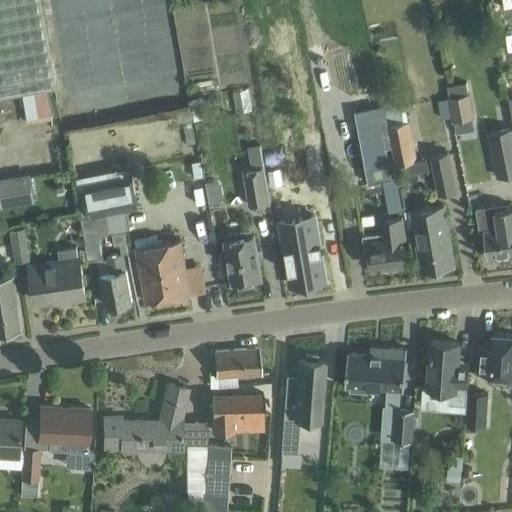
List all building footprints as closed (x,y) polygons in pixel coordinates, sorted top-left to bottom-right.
[(38,0),(0,0),(0,99),(21,95),(23,95),(46,91),(54,89),(55,89),(38,0)] [(301,0),(252,0),(257,24),(305,15),(301,0)] [(447,98),(452,122),(474,118),(470,94),(447,98)] [(362,154),(364,168),(388,164),(379,121),(384,120),(381,105),(368,108),(354,111),(356,124),(362,154)] [(387,126),(394,163),(394,166),(417,162),(409,121),(387,126)] [(511,129),(487,134),(496,178),(511,174),(511,129)] [(430,156),(436,196),(453,193),(447,153),(430,156)] [(367,184),(382,181),(397,178),(393,163),(388,164),(364,168),(367,184)] [(124,210),(127,209),(138,207),(130,165),(83,175),(90,217),(124,210)] [(279,167),(268,168),(270,182),(281,181),(279,167)] [(0,205),(39,201),(35,171),(0,175),(0,205)] [(270,212),(264,176),(246,180),(252,215),(270,212)] [(404,211),(397,178),(382,181),(389,214),(404,211)] [(213,180),(205,182),(209,204),(217,203),(221,200),(222,195),(220,185),(218,182),(213,180)] [(511,205),(509,206),(509,203),(475,208),(475,211),(478,229),(483,229),(485,238),(488,258),(511,254),(511,205)] [(455,265),(452,245),(445,207),(411,213),(417,251),(421,271),(455,265)] [(81,218),(85,238),(100,235),(130,229),(127,209),(124,210),(90,217),(81,218)] [(313,215),(279,221),(282,242),(286,265),(290,284),(307,281),(323,278),(313,215)] [(402,264),(400,244),(399,239),(405,238),(402,216),(384,218),(385,232),(363,235),(365,247),(366,256),(370,256),(371,268),(402,264)] [(16,263),(30,260),(26,228),(10,230),(16,263)] [(261,278),(254,235),(252,235),(251,229),(225,234),(226,240),(224,240),(232,283),(261,278)] [(104,258),(100,235),(85,238),(89,261),(104,258)] [(156,236),(135,239),(136,248),(143,282),(146,302),(157,300),(154,282),(157,282),(155,270),(162,269),(157,244),(156,236)] [(157,282),(154,282),(157,300),(189,294),(186,275),(180,240),(157,244),(162,269),(155,270),(157,282)] [(86,298),(80,258),(78,247),(57,250),(58,259),(29,263),(34,300),(67,295),(68,300),(86,298)] [(132,301),(128,282),(126,270),(125,270),(122,253),(106,256),(110,273),(100,274),(106,306),(132,301)] [(0,331),(22,328),(18,308),(13,276),(0,278),(0,331)] [(480,345),(478,371),(489,372),(490,372),(490,374),(511,375),(511,333),(493,332),(492,340),(492,346),(480,345)] [(431,341),(427,388),(446,390),(449,404),(466,405),(467,387),(468,387),(469,371),(457,370),(459,343),(431,341)] [(215,350),(217,376),(261,373),(259,346),(215,350)] [(347,352),(345,384),(350,385),(349,391),(367,392),(368,386),(404,388),(407,348),(385,347),(385,355),(347,352)] [(288,374),(286,374),(284,404),(296,405),(295,417),(319,419),(324,359),(318,359),(318,354),(306,353),(306,358),(300,357),(298,378),(287,377),(288,374)] [(181,442),(181,440),(181,417),(188,387),(168,382),(160,419),(120,419),(120,415),(105,416),(105,436),(105,443),(120,442),(120,447),(135,447),(135,445),(181,443),(181,442)] [(264,417),(264,413),(263,392),(244,393),(210,394),(211,433),(235,432),(235,418),(264,417)] [(468,393),(466,425),(486,426),(488,394),(468,393)] [(88,441),(89,428),(90,408),(40,405),(39,425),(38,437),(88,441)] [(396,408),(394,440),(411,441),(413,409),(396,408)] [(15,433),(19,433),(20,419),(0,417),(0,454),(14,455),(15,433)] [(185,488),(204,489),(207,466),(206,437),(205,437),(205,439),(181,440),(181,442),(186,442),(185,488)] [(398,454),(387,453),(386,464),(411,466),(413,441),(399,441),(398,454)] [(282,442),(281,454),(297,455),(298,443),(282,442)] [(207,466),(204,489),(202,511),(212,511),(223,511),(229,446),(209,444),(207,466)] [(39,479),(41,447),(23,446),(21,490),(30,490),(30,489),(37,489),(38,479),(39,479)] [(446,480),(460,481),(461,469),(447,468),(446,480)]
